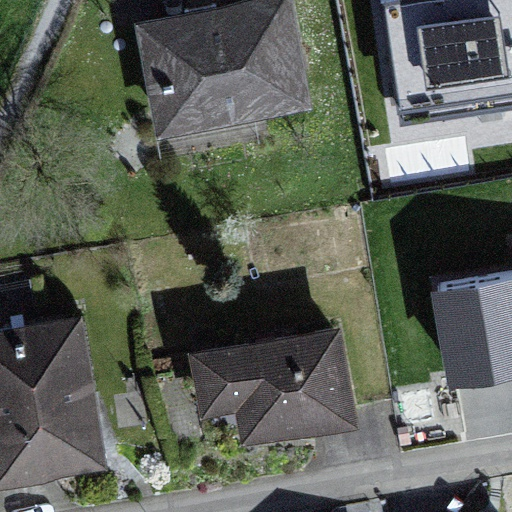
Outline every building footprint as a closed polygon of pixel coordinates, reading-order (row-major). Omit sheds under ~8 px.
[(460,0),(462,4),(379,17),(391,92),(418,88),(422,115),(511,101),(511,6),(511,0),(460,0)] [(298,2),(139,29),(157,138),(316,112),(298,2)] [(511,266),(435,280),(450,372),(511,361),(511,266)] [(87,314),(0,326),(0,482),(109,467),(87,314)] [(339,327),(192,353),(202,411),(235,405),(241,437),(355,417),(339,327)]
